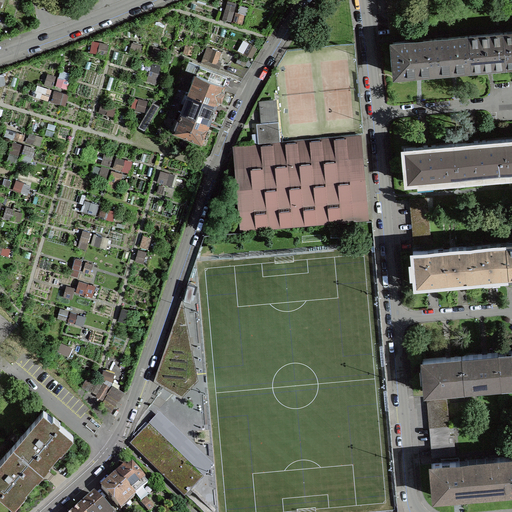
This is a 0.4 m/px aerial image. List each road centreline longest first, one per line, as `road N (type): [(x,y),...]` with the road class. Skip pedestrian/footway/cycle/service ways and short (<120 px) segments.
road 1 (residential): [(47,511),(119,438),(209,175),(302,0)]
road 2 (residential): [(373,112),(395,323)]
road 3 (residential): [(395,323),(419,511)]
road 4 (residential): [(143,0),(0,53)]
road 5 (residential): [(373,112),(509,105)]
